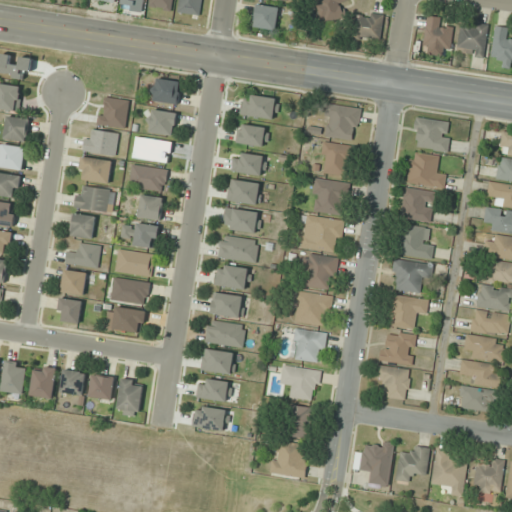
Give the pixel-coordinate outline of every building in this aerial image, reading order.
[(173,0),(151,0),(151,8),(173,10),(173,0)] [(202,0),(180,0),(178,12),(200,15),(202,0)] [(345,14),(340,5),(348,0),(318,0),(313,3),(326,25),(345,14)] [(279,6),(257,4),(255,27),(276,30),(279,6)] [(354,35),(380,40),(385,17),(359,12),(354,35)] [(444,18),(428,16),(424,46),(450,49),(453,28),(443,27),(444,18)] [(462,22),(458,53),(485,57),(489,26),(462,22)] [(511,37),(507,37),(509,27),(496,26),(492,56),(502,57),(501,66),(511,68),(511,59),(511,58),(511,37)] [(181,80),(154,79),(153,102),(180,103),(181,80)] [(0,109),(20,111),(23,86),(0,84),(0,109)] [(278,120),(280,98),(245,94),(242,115),(278,120)] [(324,136),(357,140),(361,108),(327,104),(324,136)] [(173,136),(178,114),(152,108),(147,130),(173,136)] [(29,118),(8,116),(5,139),(27,141),(29,118)] [(413,147),(448,152),(452,122),(417,118),(413,147)] [(268,147),(270,127),(239,123),(237,143),(268,147)] [(511,154),(511,132),(505,131),(500,152),(511,154)] [(86,154),(118,154),(118,132),(86,132),(86,154)] [(349,176),(354,146),(325,142),(320,172),(349,176)] [(0,144),(0,166),(23,169),(26,147),(0,144)] [(439,156),(412,152),(408,183),(445,188),(447,174),(437,173),(439,156)] [(267,154),(234,154),(234,173),(267,174),(267,154)] [(110,182),(112,160),(82,157),(80,179),(110,182)] [(497,179),(511,180),(511,158),(501,157),(497,179)] [(129,186),(164,193),(169,170),(133,164),(129,186)] [(19,174),(0,172),(0,195),(19,197),(19,174)] [(343,215),(348,182),(316,178),(312,212),(343,215)] [(263,183),(231,179),(228,200),(260,205),(263,183)] [(511,207),(511,184),(490,182),(488,196),(497,197),(496,205),(511,207)] [(76,208),(112,212),(114,189),(78,186),(76,208)] [(401,218),(431,223),(436,192),(406,187),(401,218)] [(161,220),(165,198),(142,194),(139,216),(161,220)] [(17,203),(0,201),(0,224),(14,226),(17,203)] [(511,233),(511,211),(487,207),(485,222),(494,223),(493,230),(511,233)] [(260,233),(263,212),(227,208),(225,229),(260,233)] [(71,236),(93,238),(96,216),(74,213),(71,236)] [(339,253),(344,220),(305,214),(300,247),(339,253)] [(125,221),(123,235),(135,238),(134,245),(156,249),(160,228),(125,221)] [(434,245),(427,244),(429,228),(403,225),(400,254),(433,258),(434,245)] [(14,233),(0,230),(0,253),(9,256),(14,233)] [(490,256),(511,258),(511,237),(492,235),(490,256)] [(219,258),(257,262),(260,240),(222,236),(219,258)] [(78,253),(68,252),(66,264),(99,268),(101,246),(80,243),(78,253)] [(156,254),(120,249),(116,272),(152,277),(156,254)] [(334,290),(339,258),(305,253),(301,278),(304,279),(303,285),(334,290)] [(432,264),(395,260),(393,277),(398,278),(397,291),(421,293),(423,274),(431,275),(432,264)] [(511,281),(511,262),(487,262),(487,281),(511,281)] [(253,270),(219,263),(215,284),(249,291),(253,270)] [(63,293),(86,294),(87,271),(65,270),(63,293)] [(152,284),(116,277),(112,299),(148,306),(152,284)] [(510,311),(511,298),(511,289),(482,284),(478,305),(510,311)] [(333,295),(298,291),(294,322),(329,326),(333,295)] [(211,313),(242,318),(245,296),(214,292),(211,313)] [(429,299),(395,295),(392,327),(415,329),(417,312),(427,313),(429,299)] [(63,322),(80,323),(83,300),(60,298),(59,310),(64,311),(63,322)] [(147,312),(119,305),(114,327),(142,334),(147,312)] [(508,336),(511,315),(475,309),(472,331),(508,336)] [(247,325),(209,320),(206,342),(244,348),(247,325)] [(317,364),(320,353),(324,354),(329,335),(298,327),(290,356),(317,364)] [(381,361),(413,365),(417,335),(386,331),(381,361)] [(502,361),(505,340),(468,335),(465,356),(502,361)] [(238,354),(206,348),(202,369),(234,376),(238,354)] [(495,374),(496,364),(463,360),(461,373),(471,374),(470,384),(500,387),(502,375),(495,374)] [(24,394),(28,364),(6,361),(3,392),(24,394)] [(323,371),(284,365),(281,385),(291,387),(290,397),(313,401),(315,390),(320,391),(323,371)] [(384,397),(407,400),(411,370),(380,365),(377,381),(386,382),(384,397)] [(56,367),(34,366),(33,397),(55,398),(56,367)] [(86,372),(64,369),(61,392),(84,395),(86,372)] [(90,397),(111,400),(114,378),(93,375),(90,397)] [(197,397),(228,403),(232,383),(201,377),(197,397)] [(140,417),(144,381),(122,379),(118,414),(140,417)] [(498,390),(462,386),(460,408),(495,412),(498,390)] [(314,408),(289,405),(286,436),(310,439),(314,408)] [(227,408),(196,408),(196,429),(227,429),(227,408)] [(307,477),(310,444),(276,441),(273,474),(307,477)] [(389,486),(395,445),(366,441),(365,453),(357,452),(355,470),(371,472),(369,483),(389,486)] [(430,448),(412,446),(411,454),(400,452),(397,480),(415,483),(416,475),(427,476),(430,448)] [(433,483),(454,486),(453,495),(464,497),(468,463),(449,460),(450,451),(437,450),(433,483)] [(488,467),(480,464),(474,483),(499,490),(508,462),(491,457),(488,467)]
